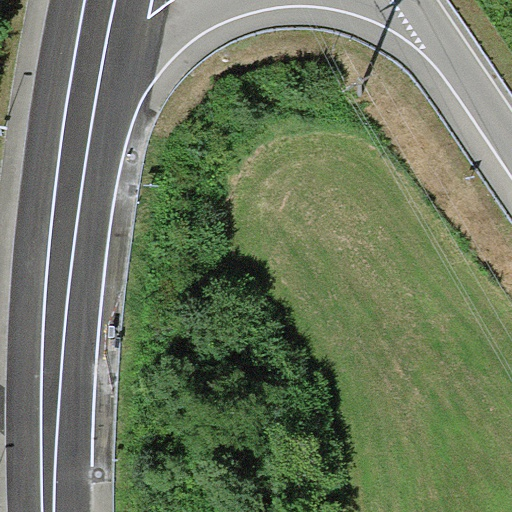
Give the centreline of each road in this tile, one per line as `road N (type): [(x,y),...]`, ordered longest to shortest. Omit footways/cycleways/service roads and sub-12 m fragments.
road 1 (tertiary): [(68,191),(48,511)]
road 2 (motorway): [(68,191),(139,62),(165,33),(218,0)]
road 3 (tertiary): [(107,0),(68,191)]
road 4 (motorway): [(426,16),(511,151)]
